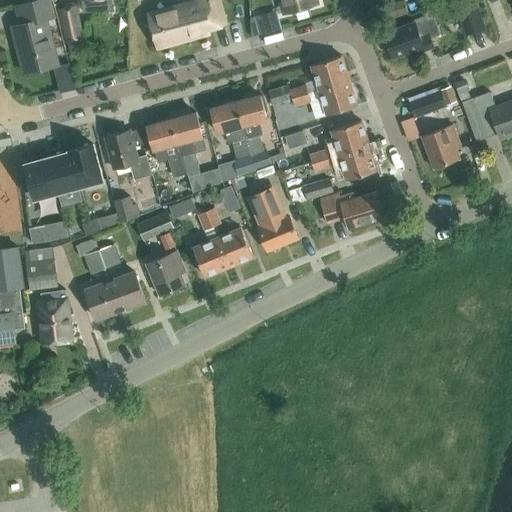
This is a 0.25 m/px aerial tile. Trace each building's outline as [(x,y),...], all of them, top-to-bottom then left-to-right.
[(58,64),(47,18),(54,17),(49,0),(35,0),(23,3),(28,22),(17,25),(22,48),(19,49),(25,73),(58,64)] [(84,0),(86,13),(114,10),(113,0),(84,0)] [(150,16),(158,47),(171,43),(170,40),(209,30),(209,29),(224,25),(217,0),(197,0),(199,4),(150,16)] [(282,0),(286,12),(316,4),(314,0),(282,0)] [(385,20),(409,11),(404,0),(401,0),(380,8),(385,20)] [(61,8),(68,41),(82,38),(75,5),(61,8)] [(484,26),(476,6),(459,12),(467,33),(484,26)] [(413,20),(414,22),(385,33),(394,56),(418,47),(420,51),(434,46),(431,37),(441,34),(433,12),(413,20)] [(312,64),(320,90),(350,80),(342,55),(312,64)] [(357,105),(350,80),(320,90),(328,114),(357,105)] [(306,84),(290,89),(288,84),(269,90),(273,105),(293,99),(309,93),(306,84)] [(415,116),(447,105),(441,91),(410,102),(415,116)] [(501,138),(511,133),(511,100),(496,106),(490,91),(463,101),(477,140),(499,132),(501,138)] [(260,93),(234,100),(254,169),(272,163),(268,150),(265,151),(260,134),(264,133),(261,121),(267,119),(260,93)] [(312,102),(309,93),(293,99),(295,107),(312,102)] [(229,142),(233,142),(237,158),(234,159),(238,175),(254,169),(234,100),(211,107),(219,133),(226,131),(229,142)] [(170,118),(186,174),(187,174),(192,191),(205,187),(195,150),(197,150),(194,140),(203,137),(196,111),(170,118)] [(159,161),(168,159),(174,177),(186,174),(170,118),(147,124),(154,151),(156,150),(159,161)] [(332,129),(340,154),(370,145),(362,120),(332,129)] [(422,135),(434,168),(460,158),(456,148),(462,146),(453,124),(422,135)] [(130,164),(135,179),(152,174),(147,155),(138,158),(130,130),(105,136),(114,168),(130,164)] [(0,146),(13,144),(11,137),(0,139),(0,146)] [(70,150),(70,151),(79,185),(102,179),(93,143),(70,150)] [(377,170),(370,145),(340,154),(348,179),(377,170)] [(310,154),(313,163),(329,158),(326,149),(310,154)] [(70,151),(48,157),(57,191),(79,185),(70,151)] [(57,191),(48,157),(26,163),(35,197),(57,191)] [(329,158),(313,163),(315,171),(331,166),(329,158)] [(335,191),(330,177),(303,185),(307,200),(335,191)] [(289,214),(280,218),(278,212),(281,210),(271,186),(247,196),(268,249),(298,236),(289,214)] [(281,192),(285,204),(299,199),(295,187),(281,192)] [(349,228),(386,217),(378,190),(356,197),(354,192),(340,196),(339,193),(321,199),(328,222),(346,217),(349,228)] [(114,200),(116,207),(120,221),(141,215),(137,203),(133,204),(131,195),(114,200)] [(169,205),(173,217),(185,213),(180,201),(169,205)] [(222,223),(215,207),(207,210),(213,227),(222,223)] [(198,214),(209,241),(194,247),(206,276),(230,266),(218,237),(213,227),(207,210),(198,214)] [(137,224),(144,241),(175,227),(168,211),(137,224)] [(97,217),(89,220),(94,231),(101,229),(97,217)] [(94,231),(89,220),(82,223),(86,234),(94,231)] [(218,237),(230,266),(254,256),(241,226),(218,237)] [(38,229),(30,231),(32,243),(39,241),(38,229)] [(165,250),(176,245),(170,232),(160,236),(165,250)] [(81,256),(84,255),(99,249),(95,238),(77,245),(81,256)] [(115,243),(100,249),(107,268),(121,263),(115,243)] [(25,287),(22,270),(19,246),(0,249),(0,344),(16,342),(14,329),(26,327),(20,287),(25,287)] [(59,287),(54,256),(53,246),(26,250),(28,269),(30,290),(59,287)] [(100,249),(99,249),(84,255),(91,274),(107,268),(100,249)] [(147,263),(160,294),(186,284),(181,273),(186,270),(178,250),(147,263)] [(135,271),(111,280),(121,309),(146,300),(135,271)] [(97,318),(121,309),(111,280),(86,289),(97,318)] [(38,302),(44,342),(72,338),(66,298),(38,302)]
